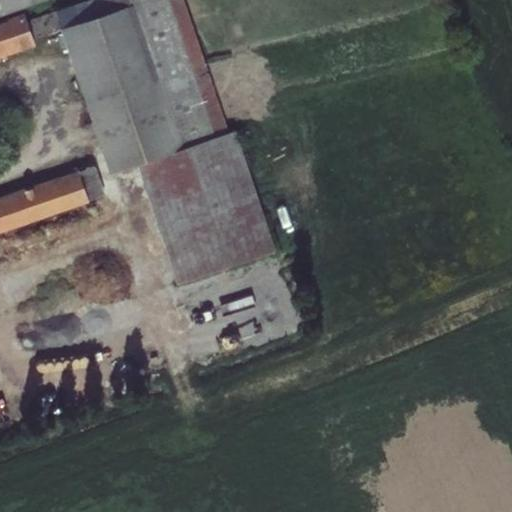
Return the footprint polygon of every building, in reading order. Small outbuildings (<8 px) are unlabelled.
[(0,0),(0,14),(42,0),(0,0)] [(70,52),(112,172),(139,164),(230,132),(184,0),(85,0),(28,20),(34,38),(61,28),(63,33),(70,52)] [(28,20),(26,12),(0,20),(0,57),(36,44),(34,38),(28,20)] [(70,52),(63,33),(57,35),(64,54),(70,52)] [(274,250),(238,130),(230,132),(139,164),(176,284),(274,250)] [(96,166),(81,172),(91,200),(106,194),(96,166)] [(80,170),(0,196),(0,232),(91,201),(91,200),(81,172),(80,170)]
